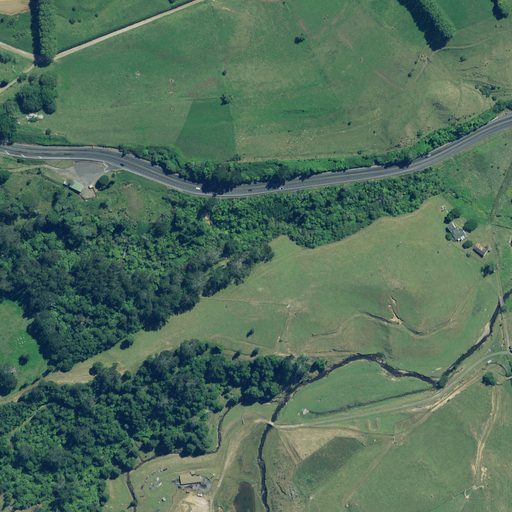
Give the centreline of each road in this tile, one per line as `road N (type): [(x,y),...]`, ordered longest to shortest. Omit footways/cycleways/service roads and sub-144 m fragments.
road 1 (trunk): [(0,144),(108,152),(193,183),(244,187),(414,161),(511,116)]
road 2 (track): [(212,466),(220,452),(262,433),(358,448),(396,439),(472,365),(507,350)]
road 3 (track): [(203,0),(48,58),(0,43)]
road 4 (track): [(511,145),(491,198),(507,350)]
